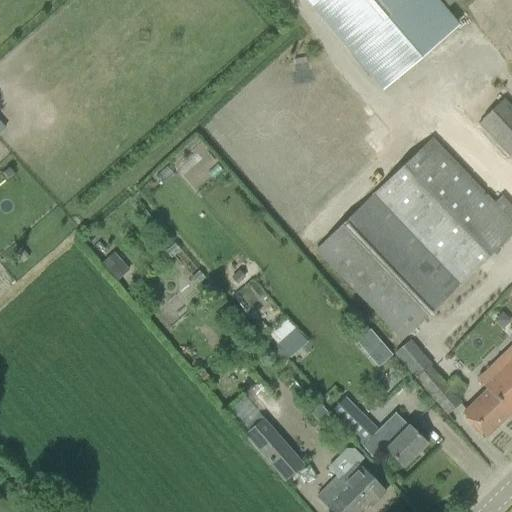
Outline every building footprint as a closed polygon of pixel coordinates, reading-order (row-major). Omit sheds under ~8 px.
[(441,13),(455,0),(308,0),(383,89),(454,28),(441,13)] [(407,222),(274,69),(214,121),(347,274),(407,222)] [(477,125),(508,157),(511,153),(511,110),(503,101),(477,125)] [(98,264),(115,282),(128,270),(112,252),(98,264)] [(243,279),(237,272),(230,279),(236,285),(243,279)] [(219,296),(207,306),(218,319),(230,309),(219,296)] [(293,330),(277,344),(289,358),(305,343),(293,330)] [(392,353),(414,379),(446,415),(459,403),(429,368),(431,366),(408,339),(392,353)] [(380,344),(366,356),(377,368),(390,356),(380,344)] [(511,346),(476,381),(486,391),(461,415),(484,438),(511,410),(511,346)] [(318,424),(328,415),(329,414),(319,402),(317,404),(311,398),(303,407),(318,424)] [(329,414),(328,415),(373,460),(384,450),(402,468),(426,445),(407,426),(407,427),(394,414),(384,424),(376,431),(344,399),(329,414)] [(241,436),(284,483),(302,465),(262,419),(241,436)] [(334,480),(316,497),(331,511),(358,511),(366,504),(370,507),(384,493),(374,483),(360,469),(356,465),(361,461),(351,452),(344,451),(325,470),(334,480)]
